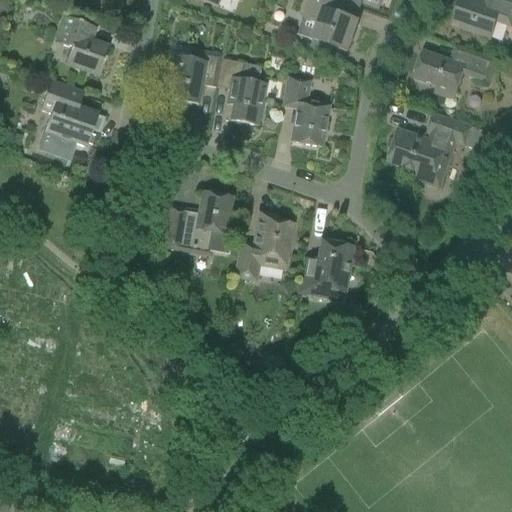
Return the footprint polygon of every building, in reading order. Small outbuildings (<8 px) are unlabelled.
[(191,0),(217,9),(220,0),(191,0)] [(309,0),(302,23),(297,36),(312,42),(308,53),(328,60),(332,48),(346,54),(357,23),(334,15),(337,5),(341,6),(341,5),(340,4),(326,0),(309,0)] [(341,0),(340,4),(341,5),(357,11),(358,11),(361,1),(361,0),(362,0),(375,4),(376,0),(341,0)] [(511,29),(511,0),(482,0),(482,2),(480,4),(468,0),(460,0),(451,27),(491,41),(497,24),(511,29)] [(98,78),(108,50),(90,44),(94,30),(64,19),(55,45),(70,50),(64,66),(98,78)] [(422,54),(412,81),(436,90),(434,96),(453,103),(454,103),(464,75),(488,84),(495,63),(474,56),(455,49),(455,50),(460,52),(455,66),(422,54)] [(172,60),(164,101),(170,102),(169,107),(184,110),(185,105),(196,107),(200,88),(214,90),(219,63),(220,57),(204,54),(190,51),(188,63),(172,60)] [(257,129),(261,109),(265,88),(255,86),(258,70),(219,63),(214,90),(228,93),(225,107),(231,108),(228,123),(257,129)] [(320,150),(328,107),(305,103),(309,84),(287,80),(281,109),(295,112),(289,144),(320,150)] [(96,133),(101,122),(96,120),(97,117),(77,110),(83,94),(50,83),(39,113),(51,117),(44,136),(52,139),(47,154),(67,162),(73,146),(85,150),(92,132),(96,133)] [(386,158),(389,159),(387,165),(416,175),(414,182),(416,183),(439,191),(447,168),(455,145),(464,149),(475,152),(507,163),(511,165),(511,164),(511,147),(505,145),(481,137),(482,134),(471,130),(432,117),(426,136),(430,137),(428,142),(398,132),(393,147),(392,151),(389,150),(386,158)] [(8,145),(7,149),(16,157),(17,154),(21,139),(11,135),(8,145)] [(224,234),(230,200),(201,195),(198,215),(169,210),(162,250),(208,258),(209,254),(227,257),(230,235),(224,234)] [(283,272),(287,247),(291,227),(273,224),(274,219),(258,215),(251,251),(239,249),(233,280),(254,284),(257,267),(283,272)] [(300,280),(297,296),(306,298),(325,301),(327,292),(343,295),(351,249),(320,244),(316,263),(305,261),(303,261),(300,280)] [(268,394),(269,378),(256,377),(255,393),(268,394)]
